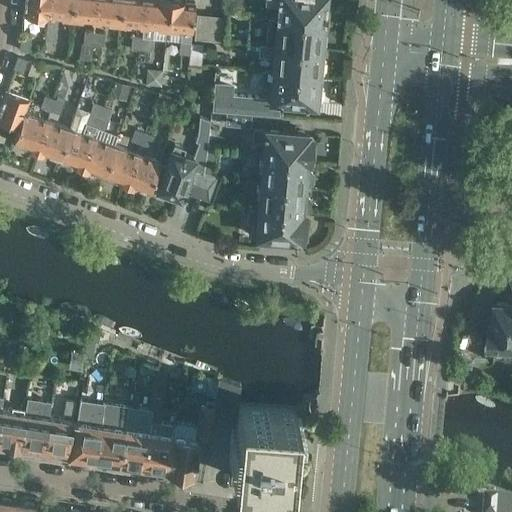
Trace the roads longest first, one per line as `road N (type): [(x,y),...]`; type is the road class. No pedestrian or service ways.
road 1 (tertiary): [(360,277),(210,263),(0,185)]
road 2 (residential): [(277,511),(0,469)]
road 3 (primary): [(420,303),(442,57)]
road 4 (primary): [(360,277),(341,511)]
road 5 (primary): [(382,51),(360,277)]
road 6 (primary): [(401,511),(420,303)]
